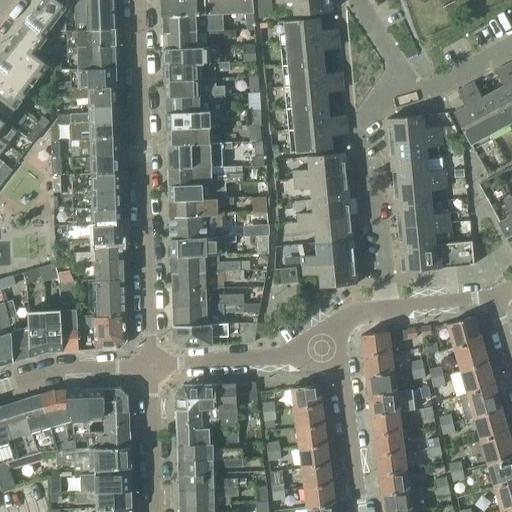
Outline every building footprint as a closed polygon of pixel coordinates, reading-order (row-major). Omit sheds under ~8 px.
[(42,0),(0,55),(0,54),(0,96),(15,108),(48,65),(34,53),(46,37),(43,35),(46,31),(65,31),(65,23),(52,22),(65,7),(66,7),(66,3),(65,0),(42,0)] [(65,0),(66,3),(77,3),(77,11),(77,16),(74,17),(74,31),(115,29),(113,0),(65,0)] [(180,0),(162,1),(163,17),(208,14),(253,12),(251,0),(180,0)] [(256,0),(258,18),(273,17),(271,0),(256,0)] [(329,0),(276,0),(277,4),(294,2),(295,15),(330,12),(329,0)] [(163,17),(163,35),(217,31),(216,23),(212,23),(208,23),(208,14),(163,17)] [(277,22),(280,44),(338,39),(337,29),(320,31),(319,18),(277,22)] [(115,29),(74,31),(66,31),(67,47),(115,45),(115,29)] [(163,35),(164,49),(218,47),(218,38),(237,37),(236,31),(226,31),(217,31),(163,35)] [(280,44),(282,66),(323,61),(322,50),(339,48),(338,39),(280,44)] [(88,69),(116,69),(115,45),(67,47),(53,47),(53,56),(54,70),(60,70),(61,70),(60,56),(67,55),(67,54),(78,53),(79,69),(88,69)] [(256,62),(255,47),(255,45),(244,45),(244,62),(256,62)] [(49,56),(53,51),(47,46),(43,51),(49,56)] [(164,49),(164,65),(219,63),(218,47),(164,49)] [(282,66),(284,87),(342,82),(341,72),(324,74),(323,61),(282,66)] [(164,65),(165,81),(199,79),(199,71),(230,70),(230,62),(219,63),(164,65)] [(503,86),(493,92),(511,126),(511,82),(504,67),(495,71),(503,86)] [(79,69),(68,70),(69,80),(69,83),(60,83),(60,89),(117,86),(116,69),(88,69),(79,69)] [(251,77),(251,93),(255,93),(259,93),(258,76),(251,77)] [(165,81),(165,97),(224,94),(224,86),(216,86),(216,79),(199,79),(165,81)] [(284,87),(286,109),(327,105),(326,93),(343,91),(342,82),(284,87)] [(474,83),(466,87),(493,139),(511,128),(511,126),(493,92),(482,98),(474,83)] [(117,86),(60,89),(56,89),(56,97),(89,96),(89,104),(117,103),(117,86)] [(493,139),(466,87),(457,92),(465,107),(454,113),(474,149),(493,139)] [(248,93),(249,110),(255,109),(260,109),(259,93),(255,93),(251,93),(248,93)] [(165,97),(166,113),(209,111),(222,110),(222,104),(225,104),(224,94),(165,97)] [(0,96),(0,118),(4,122),(15,108),(0,96)] [(69,115),(69,123),(118,121),(117,103),(89,104),(89,113),(69,113),(69,115)] [(286,109),(288,130),(346,125),(345,115),(328,117),(327,105),(286,109)] [(248,109),(249,126),(261,126),(260,109),(255,109),(249,110),(248,109)] [(166,113),(166,129),(209,128),(209,111),(166,113)] [(57,119),(54,123),(57,123),(69,123),(69,115),(57,115),(57,119)] [(387,119),(389,141),(441,136),(440,127),(432,128),(423,129),(422,115),(387,119)] [(41,117),(36,125),(42,130),(48,122),(41,117)] [(70,132),(70,139),(119,138),(118,121),(69,123),(70,132)] [(42,130),(36,125),(26,137),(33,142),(42,130)] [(346,125),(288,130),(290,153),(332,149),(330,136),(347,134),(346,125)] [(261,126),(249,126),(250,141),(261,141),(261,126)] [(166,129),(167,145),(221,143),(220,127),(209,128),(166,129)] [(389,141),(391,163),(426,159),(425,147),(442,146),(441,136),(389,141)] [(70,148),(71,158),(119,156),(119,138),(70,139),(70,141),(79,140),(79,148),(70,148)] [(51,140),(52,158),(60,157),(60,140),(57,140),(51,140)] [(22,141),(15,151),(22,156),(29,147),(22,141)] [(253,141),(254,155),(254,159),(251,159),(251,166),(262,166),(261,141),(253,141)] [(167,145),(168,167),(200,166),(200,168),(222,167),(221,149),(231,148),(231,142),(221,143),(167,145)] [(22,156),(15,151),(3,165),(11,171),(22,156)] [(293,171),(294,180),(346,175),(344,152),(309,156),(310,169),(293,171)] [(81,166),(81,174),(120,173),(119,156),(71,158),(71,166),(81,166)] [(52,158),(52,175),(60,175),(62,175),(62,157),(60,157),(52,158)] [(391,163),(393,184),(445,179),(444,170),(427,171),(426,159),(391,163)] [(168,185),(227,182),(242,182),(242,173),(241,173),(240,171),(238,169),(236,168),(236,167),(222,167),(200,168),(200,166),(168,167),(168,185)] [(498,174),(502,181),(510,177),(506,169),(498,174)] [(73,183),(73,192),(120,191),(120,173),(81,174),(72,175),(73,183)] [(60,175),(52,175),(53,193),(61,193),(60,175)] [(312,188),(313,200),(348,196),(346,175),(294,180),(295,189),(312,188)] [(393,184),(395,206),(430,202),(429,190),(446,189),(445,179),(393,184)] [(168,185),(169,201),(227,199),(227,198),(227,182),(168,185)] [(73,201),(74,208),(121,207),(120,191),(73,192),(73,201)] [(297,214),(298,224),(350,219),(348,196),(313,200),(314,212),(297,214)] [(266,197),(255,198),(253,198),(253,213),(267,213),(266,197)] [(511,199),(511,197),(503,202),(511,217),(499,223),(511,246),(511,199)] [(169,217),(207,215),(224,215),(224,205),(234,204),(234,198),(227,198),(227,199),(169,201),(169,217)] [(395,206),(397,227),(449,222),(448,213),(431,214),(430,202),(395,206)] [(73,225),(121,224),(121,207),(74,208),(74,217),(74,225),(73,225)] [(207,215),(169,217),(170,240),(207,239),(207,215)] [(316,231),(317,243),(352,240),(350,219),(298,224),(299,232),(316,231)] [(470,220),(449,222),(450,232),(470,230),(470,220)] [(397,227),(399,248),(434,245),(433,233),(450,232),(449,222),(397,227)] [(94,233),(94,243),(122,242),(121,224),(73,225),(68,226),(68,235),(94,233)] [(256,228),(256,236),(268,235),(268,227),(256,228)] [(268,235),(256,236),(257,254),(269,254),(268,243),(268,235)] [(170,240),(171,258),(205,256),(219,255),(223,255),(223,245),(234,244),(234,238),(207,239),(170,240)] [(302,266),(355,261),(352,240),(317,243),(318,255),(301,257),(301,266),(302,266)] [(472,241),(458,242),(461,266),(474,264),(472,241)] [(70,262),(72,262),(95,261),(123,261),(122,242),(94,243),(95,252),(70,253),(70,262)] [(458,242),(434,245),(399,248),(401,271),(461,266),(458,242)] [(171,258),(171,273),(240,270),(240,261),(219,262),(219,255),(205,256),(171,258)] [(95,266),(96,282),(124,281),(123,261),(95,261),(72,262),(74,267),(95,266)] [(355,261),(302,266),(303,275),(320,274),(322,287),(357,283),(355,261)] [(54,262),(39,267),(42,276),(41,276),(43,282),(59,277),(55,263),(54,262)] [(39,267),(24,272),(26,281),(42,276),(39,267)] [(296,268),(281,269),(282,283),(297,282),(296,268)] [(171,273),(172,290),(206,289),(224,289),(224,280),(243,280),(243,270),(240,270),(171,273)] [(14,275),(0,279),(0,287),(0,289),(16,283),(14,275)] [(87,282),(88,319),(97,318),(125,317),(124,281),(96,282),(87,282)] [(172,290),(173,307),(243,304),(243,294),(206,295),(206,289),(172,290)] [(12,301),(4,303),(6,309),(13,330),(14,361),(31,356),(30,326),(20,329),(12,301)] [(0,322),(3,333),(0,334),(0,365),(14,361),(13,330),(6,309),(4,303),(0,303),(0,322)] [(59,304),(60,309),(61,351),(77,350),(77,319),(76,309),(69,309),(69,303),(59,304)] [(173,307),(173,327),(223,324),(223,312),(244,312),(243,304),(173,307)] [(29,311),(30,326),(31,356),(48,351),(46,305),(41,306),(41,310),(29,311)] [(49,305),(46,305),(48,351),(61,351),(60,309),(50,310),(49,305)] [(447,324),(454,348),(481,340),(474,316),(447,324)] [(125,317),(97,318),(88,319),(77,319),(77,350),(118,349),(126,341),(125,317)] [(238,323),(223,324),(173,327),(173,334),(173,338),(182,346),(182,345),(196,345),(212,344),(212,343),(212,336),(228,336),(227,328),(238,327),(238,323)] [(240,323),(240,327),(241,327),(242,342),(242,343),(254,342),(255,332),(256,323),(255,323),(241,323),(240,323)] [(421,328),(422,336),(431,335),(430,327),(421,328)] [(361,335),(364,356),(391,352),(389,341),(417,337),(415,328),(388,332),(361,335)] [(454,348),(461,371),(488,363),(481,340),(454,348)] [(425,345),(426,354),(437,352),(436,343),(425,345)] [(365,364),(366,376),(393,373),(392,361),(391,353),(391,352),(364,356),(364,360),(365,364)] [(410,362),(412,370),(423,368),(421,359),(410,362)] [(461,371),(468,395),(495,387),(488,363),(461,371)] [(423,368),(412,370),(414,379),(425,377),(423,368)] [(430,370),(431,379),(443,376),(441,368),(430,370)] [(366,376),(369,396),(396,392),(395,381),(404,380),(403,372),(393,373),(366,376)] [(443,376),(431,379),(433,387),(444,385),(443,376)] [(214,384),(216,425),(216,427),(237,426),(236,401),(236,383),(214,384)] [(236,383),(236,401),(256,401),(255,383),(236,383)] [(176,394),(176,409),(201,409),(201,418),(209,418),(209,425),(216,425),(214,384),(201,385),(184,385),(175,394),(176,394)] [(291,388),(294,408),(321,405),(319,384),(291,388)] [(468,395),(474,417),(501,409),(495,387),(468,395)] [(104,413),(129,410),(128,397),(128,396),(119,388),(119,389),(104,389),(104,413)] [(87,390),(89,425),(93,420),(96,420),(104,420),(104,413),(104,389),(87,390)] [(51,427),(58,450),(76,449),(75,441),(68,442),(67,438),(69,437),(65,423),(73,420),(72,414),(68,413),(67,390),(54,390),(42,394),(51,427)] [(73,420),(74,433),(89,432),(89,425),(87,390),(67,390),(68,413),(72,414),(73,420)] [(369,396),(371,416),(399,412),(396,392),(369,396)] [(48,450),(57,450),(58,450),(51,427),(42,394),(23,400),(32,432),(41,429),(44,440),(48,450)] [(418,401),(420,409),(431,407),(429,398),(418,401)] [(35,443),(32,432),(23,400),(4,406),(13,439),(23,435),(29,454),(38,452),(35,443)] [(262,403),(263,412),(275,411),(274,402),(262,403)] [(294,408),(297,428),(324,425),(321,405),(294,408)] [(0,463),(19,457),(13,439),(4,406),(0,406),(0,463)] [(431,407),(420,409),(421,418),(433,415),(431,407)] [(176,409),(177,430),(181,430),(181,426),(186,426),(186,429),(202,428),(201,418),(201,409),(176,409)] [(474,417),(481,440),(508,432),(501,409),(474,417)] [(104,431),(129,431),(129,410),(104,413),(104,420),(104,431)] [(275,411),(263,412),(264,421),(276,420),(275,411)] [(371,416),(374,435),(401,432),(399,412),(371,416)] [(439,417),(441,426),(452,423),(451,415),(439,417)] [(452,423),(441,426),(443,434),(454,432),(452,423)] [(297,428),(299,448),(327,445),(324,425),(297,428)] [(177,430),(178,446),(210,444),(209,428),(202,428),(186,429),(186,426),(181,426),(181,430),(177,430)] [(88,449),(130,448),(129,431),(104,431),(96,432),(89,432),(74,433),(75,441),(87,440),(88,449)] [(374,435),(377,457),(404,453),(401,432),(374,435)] [(481,440),(487,464),(511,456),(511,445),(508,432),(481,440)] [(224,435),(225,443),(237,442),(237,434),(224,435)] [(427,440),(428,449),(440,446),(438,438),(427,440)] [(38,452),(40,451),(48,450),(44,440),(35,443),(38,452)] [(266,444),(267,452),(279,451),(278,442),(266,444)] [(178,446),(178,460),(242,457),(242,448),(213,449),(213,444),(210,444),(178,446)] [(299,448),(302,468),(329,465),(327,445),(299,448)] [(440,446),(428,449),(430,457),(442,455),(440,446)] [(75,470),(96,469),(130,468),(130,448),(88,449),(76,449),(58,450),(57,450),(57,464),(75,464),(75,470)] [(43,460),(41,452),(40,451),(38,452),(29,454),(19,457),(0,463),(0,484),(2,489),(13,486),(9,470),(43,460)] [(279,451),(267,452),(268,461),(280,460),(279,451)] [(377,463),(379,474),(406,471),(405,460),(404,453),(377,457),(377,460),(377,463)] [(511,456),(487,464),(494,487),(511,481),(511,456)] [(178,460),(179,475),(214,473),(213,467),(242,466),(242,457),(178,460)] [(449,464),(451,473),(462,471),(460,461),(449,464)] [(302,468),(305,488),(332,484),(329,465),(302,468)] [(74,492),(75,492),(131,490),(130,468),(96,469),(96,475),(81,475),(81,485),(74,486),(74,492)] [(270,473),(272,492),(284,490),(282,471),(270,473)] [(379,474),(382,495),(409,491),(406,471),(379,474)] [(462,471),(451,473),(453,482),(464,479),(462,471)] [(179,475),(179,490),(237,487),(237,479),(214,479),(214,473),(179,475)] [(50,476),(50,494),(61,494),(60,476),(50,476)] [(435,480),(436,488),(447,486),(446,477),(435,480)] [(511,481),(494,487),(501,510),(511,506),(511,481)] [(305,488),(307,508),(335,504),(332,484),(305,488)] [(256,487),(257,502),(267,502),(266,486),(256,487)] [(447,486),(436,488),(438,496),(449,494),(447,486)] [(179,490),(180,505),(215,503),(228,503),(228,495),(238,495),(237,487),(179,490)] [(96,503),(96,509),(132,508),(131,490),(75,492),(75,503),(96,503)] [(284,490),(272,492),(273,500),(285,499),(284,490)] [(382,495),(383,511),(404,511),(412,511),(410,500),(420,498),(419,490),(409,491),(382,495)] [(268,511),(267,502),(257,502),(257,511),(268,511)] [(180,505),(179,511),(215,511),(215,503),(180,505)]
